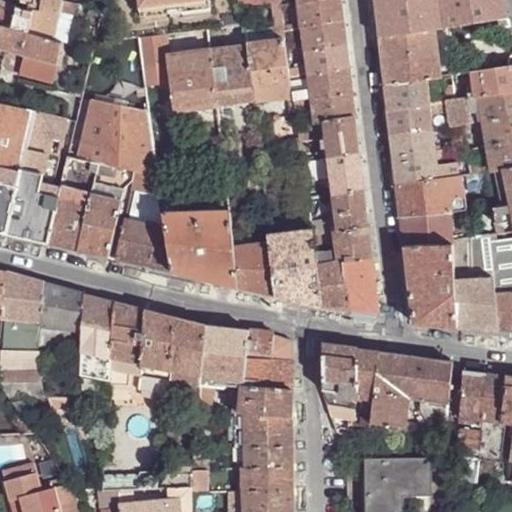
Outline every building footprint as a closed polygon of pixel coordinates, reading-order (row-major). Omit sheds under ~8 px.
[(0,49),(22,55),(56,64),(62,41),(54,38),(64,0),(63,0),(29,0),(27,10),(8,4),(0,2),(0,49)] [(77,4),(64,0),(54,38),(62,41),(67,42),(77,4)] [(193,0),(139,6),(140,15),(169,12),(169,8),(178,7),(179,11),(211,6),(209,0),(193,0)] [(342,20),(339,0),(310,0),(298,2),(301,26),(342,20)] [(374,0),(378,36),(433,28),(507,17),(502,0),(374,0)] [(99,18),(101,10),(88,7),(87,15),(99,18)] [(345,43),(342,20),(301,26),(304,51),(345,43)] [(286,54),(283,30),(283,26),(246,31),(247,44),(254,100),(286,96),(291,96),(291,92),(289,76),(286,54)] [(378,36),(385,83),(425,78),(439,76),(433,28),(378,36)] [(169,54),(167,34),(138,38),(143,70),(154,68),(167,66),(166,54),(169,54)] [(136,51),(136,41),(98,45),(99,55),(136,51)] [(348,68),(345,43),(304,51),(307,73),(348,68)] [(216,105),(252,101),(254,100),(247,44),(209,48),(216,105)] [(174,110),(216,105),(209,48),(169,54),(166,54),(167,66),(174,110)] [(56,64),(22,55),(17,73),(51,82),(56,64)] [(511,64),(470,71),(475,96),(479,95),(511,90),(511,64)] [(154,68),(143,70),(144,88),(145,96),(148,110),(160,109),(154,68)] [(350,91),(348,68),(307,73),(309,89),(310,97),(350,91)] [(385,83),(387,108),(428,103),(425,78),(385,83)] [(446,85),(449,100),(455,99),(453,84),(446,85)] [(145,96),(144,88),(136,89),(137,98),(145,96)] [(292,100),(310,97),(309,89),(291,92),(291,96),(292,100)] [(511,90),(479,95),(483,121),(511,116),(511,90)] [(354,116),(350,91),(310,97),(313,122),(323,120),(354,116)] [(475,96),(466,98),(470,122),(483,121),(479,95),(475,96)] [(451,125),(459,124),(470,122),(466,98),(455,99),(449,100),(447,100),(428,103),(429,114),(447,111),(450,125),(451,125)] [(128,169),(135,170),(157,175),(148,110),(93,99),(79,159),(98,163),(128,169)] [(387,108),(390,133),(431,128),(429,114),(428,103),(387,108)] [(0,231),(6,233),(34,111),(0,104),(0,231)] [(6,233),(38,240),(51,185),(41,182),(51,137),(61,139),(66,119),(34,111),(6,233)] [(358,151),(354,116),(323,120),(324,130),(325,138),(326,146),(327,154),(328,156),(358,151)] [(511,116),(483,121),(488,146),(511,142),(511,116)] [(324,130),(323,120),(313,122),(295,124),(296,133),(324,130)] [(451,125),(454,145),(461,144),(459,124),(451,125)] [(390,133),(393,155),(433,149),(431,128),(390,133)] [(245,148),(258,147),(256,132),(244,134),(245,148)] [(289,167),(301,166),(297,139),(285,140),(289,167)] [(511,142),(488,146),(491,170),(502,169),(511,167),(511,142)] [(393,155),(397,185),(437,179),(435,167),(433,149),(393,155)] [(460,167),(462,175),(470,174),(467,150),(463,151),(462,149),(459,149),(460,167)] [(358,151),(328,156),(332,193),(362,189),(358,151)] [(48,243),(77,250),(98,163),(79,159),(67,156),(61,187),(48,243)] [(128,169),(98,163),(77,250),(110,257),(115,233),(121,235),(124,219),(132,187),(133,180),(135,170),(128,169)] [(446,178),(459,176),(462,175),(460,167),(449,168),(449,164),(435,167),(437,179),(446,178)] [(511,167),(502,169),(509,203),(511,202),(511,167)] [(115,258),(171,271),(165,229),(163,229),(158,193),(160,193),(158,183),(157,175),(135,170),(133,180),(132,187),(133,187),(125,219),(124,219),(121,235),(118,246),(115,258)] [(290,187),(303,186),(301,170),(287,171),(290,187)] [(446,178),(452,212),(465,212),(462,188),(459,176),(446,178)] [(401,216),(411,215),(411,214),(431,214),(450,214),(450,212),(452,212),(446,178),(437,179),(397,185),(401,216)] [(186,179),(158,183),(160,193),(161,201),(189,201),(186,179)] [(38,240),(48,243),(61,187),(51,185),(38,240)] [(367,225),(362,189),(332,193),(336,218),(308,222),(309,233),(332,230),(367,225)] [(509,204),(492,206),(495,223),(496,233),(511,229),(511,202),(509,203),(509,204)] [(171,271),(236,286),(232,246),(228,212),(162,213),(165,229),(171,271)] [(405,245),(451,243),(451,239),(453,239),(450,214),(431,214),(431,223),(411,223),(402,224),(405,245)] [(411,215),(411,223),(431,223),(431,214),(411,214),(411,215)] [(401,216),(402,224),(411,223),(411,215),(401,216)] [(311,245),(309,233),(308,222),(307,216),(292,219),(292,216),(279,219),(279,221),(275,222),(277,234),(268,235),(269,243),(275,295),(320,306),(314,263),(312,250),(311,245)] [(369,251),(367,225),(332,230),(334,242),(337,256),(369,251)] [(490,246),(495,292),(511,291),(511,229),(496,233),(488,234),(490,246)] [(455,326),(499,330),(495,292),(490,246),(470,246),(470,236),(453,239),(451,239),(451,243),(455,326)] [(236,286),(275,295),(269,243),(232,246),(236,286)] [(414,322),(455,326),(451,243),(405,245),(414,322)] [(370,257),(369,251),(337,256),(338,261),(342,260),(370,257)] [(378,312),(370,257),(342,260),(349,309),(378,312)] [(349,309),(342,260),(338,261),(331,262),(314,263),(320,306),(349,309)] [(5,317),(44,321),(45,283),(8,273),(5,317)] [(42,348),(82,352),(85,295),(45,283),(44,321),(42,341),(42,348)] [(499,330),(511,330),(511,291),(495,292),(499,330)] [(83,352),(112,357),(115,302),(85,295),(82,352),(83,352)] [(115,302),(112,357),(132,362),(142,364),(146,310),(115,302)] [(142,364),(172,370),(175,317),(146,310),(142,364)] [(172,370),(202,376),(205,325),(175,317),(172,370)] [(205,325),(202,376),(245,381),(249,350),(250,329),(205,325)] [(273,331),(250,329),(249,350),(272,353),(273,331)] [(245,381),(244,386),(292,390),(293,337),(273,331),(272,353),(249,350),(245,381)] [(324,391),(359,396),(359,349),(324,344),(323,345),(324,391)] [(2,371),(2,383),(31,381),(40,381),(42,350),(37,350),(20,349),(18,370),(7,371),(2,371)] [(359,396),(376,399),(380,352),(359,349),(359,396)] [(83,372),(111,378),(112,357),(83,352),(83,372)] [(406,428),(405,437),(437,441),(439,428),(446,428),(446,427),(452,362),(380,352),(376,399),(375,404),(373,424),(390,426),(406,428)] [(111,378),(111,384),(130,387),(132,368),(132,362),(112,357),(111,378)] [(142,374),(142,364),(132,362),(132,368),(137,368),(137,373),(139,373),(139,374),(142,374)] [(170,412),(199,415),(199,409),(201,386),(202,376),(172,370),(171,380),(170,395),(170,409),(170,412)] [(471,418),(482,420),(487,373),(463,371),(459,417),(471,418)] [(511,376),(487,373),(482,420),(505,422),(511,422),(511,376)] [(161,393),(170,395),(171,383),(141,378),(140,389),(161,393)] [(21,412),(25,418),(34,413),(31,381),(2,383),(21,412)] [(201,386),(199,409),(211,410),(214,388),(201,386)] [(234,388),(233,412),(236,413),(241,413),(242,386),(234,388)] [(242,386),(241,413),(292,417),(292,390),(244,386),(242,386)] [(330,405),(357,409),(358,402),(359,396),(324,391),(330,405)] [(158,406),(170,409),(170,395),(161,393),(158,406)] [(364,403),(375,404),(376,399),(359,396),(358,402),(364,403)] [(50,398),(55,414),(72,414),(73,398),(50,398)] [(361,427),(373,428),(373,424),(375,404),(364,403),(361,427)] [(23,434),(36,434),(25,418),(21,412),(12,418),(23,434)] [(36,434),(44,445),(52,438),(34,413),(25,418),(36,434)] [(236,413),(235,447),(236,447),(248,447),(292,448),(292,417),(241,413),(236,413)] [(459,457),(460,461),(478,464),(478,460),(501,462),(505,422),(482,420),(482,426),(481,431),(459,429),(458,457),(459,457)] [(389,435),(405,437),(406,428),(390,426),(389,435)] [(365,451),(365,432),(347,430),(342,430),(342,451),(365,451)] [(197,446),(196,469),(207,469),(209,446),(197,446)] [(248,447),(236,447),(237,461),(248,461),(248,447)] [(248,461),(248,468),(292,467),(292,448),(248,447),(248,461)] [(367,460),(367,511),(401,511),(401,494),(429,493),(429,459),(367,460)] [(462,501),(476,500),(475,487),(478,464),(460,461),(462,501)] [(36,464),(4,470),(7,481),(39,473),(36,464)] [(246,468),(246,491),(293,490),(292,467),(248,468),(246,468)] [(195,473),(194,487),(194,493),(205,493),(207,469),(196,469),(195,473)] [(39,473),(7,481),(15,511),(82,511),(79,499),(76,493),(71,485),(67,479),(42,485),(39,473)] [(166,474),(165,488),(172,487),(194,487),(195,473),(166,474)] [(109,490),(121,491),(165,488),(166,474),(105,476),(105,491),(109,490)] [(194,487),(172,487),(172,499),(184,498),(184,511),(194,511),(194,500),(194,493),(194,487)] [(76,493),(79,499),(88,499),(86,490),(80,491),(80,492),(76,493)] [(106,511),(122,511),(122,507),(111,508),(109,490),(105,491),(107,506),(102,507),(103,511),(106,510),(106,511)] [(246,491),(245,511),(293,511),(293,490),(246,491)] [(236,492),(236,511),(245,511),(246,491),(236,492)] [(122,511),(184,511),(184,498),(172,499),(122,505),(122,507),(122,511)] [(476,511),(476,500),(462,501),(462,511),(476,511)]
